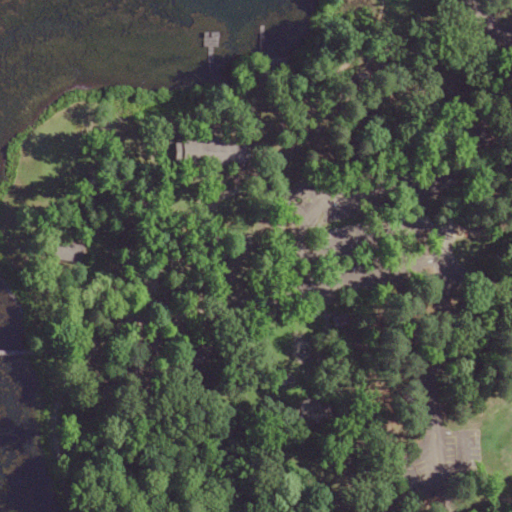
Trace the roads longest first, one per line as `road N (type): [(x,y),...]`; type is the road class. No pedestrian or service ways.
road 1 (residential): [(443,279),(443,184),(469,103),(511,21)]
road 2 (residential): [(443,279),(429,435),(450,511)]
